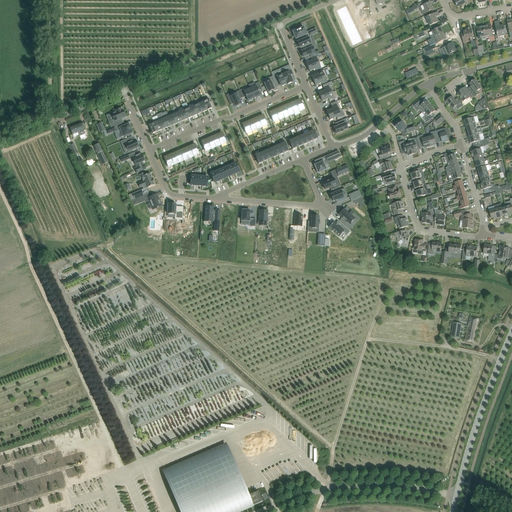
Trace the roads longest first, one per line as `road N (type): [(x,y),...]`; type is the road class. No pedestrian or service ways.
road 1 (track): [(315,511),(333,448),(107,245),(53,266)]
road 2 (track): [(0,188),(143,511)]
road 3 (track): [(333,448),(376,310),(381,266)]
road 4 (secondary): [(453,511),(511,333)]
road 5 (residential): [(149,150),(305,84)]
road 6 (residential): [(123,89),(279,23)]
road 7 (residential): [(207,198),(316,204),(302,159)]
road 8 (residential): [(0,141),(123,89)]
road 9 (track): [(367,339),(493,357)]
road 10 (residential): [(482,235),(421,229),(402,166)]
road 11 (track): [(49,120),(48,0)]
